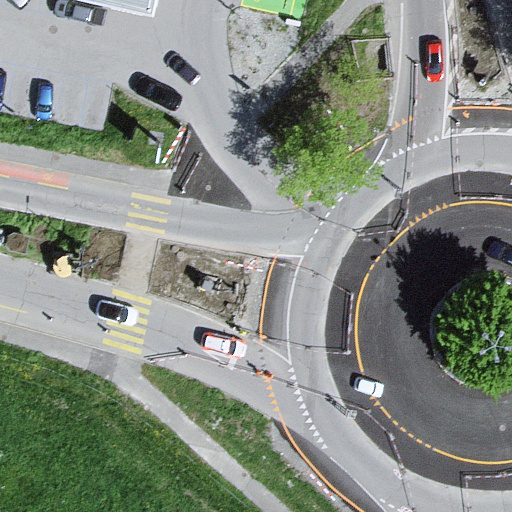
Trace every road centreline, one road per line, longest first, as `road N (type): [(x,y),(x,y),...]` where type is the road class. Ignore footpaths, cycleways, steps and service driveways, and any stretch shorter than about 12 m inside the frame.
road 1 (unclassified): [(0,285),(125,319),(345,426)]
road 2 (unclassified): [(348,231),(284,233),(0,185)]
road 3 (secondary): [(348,231),(324,277),(315,328),(322,380),(345,426)]
road 4 (secondary): [(421,0),(423,66),(412,147),(393,189)]
road 5 (secondary): [(511,169),(431,172),(393,189)]
